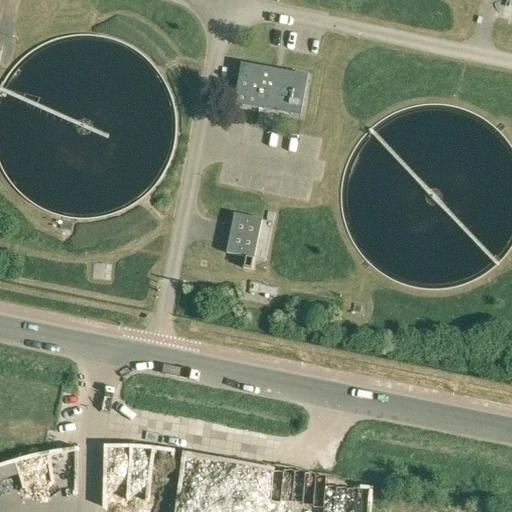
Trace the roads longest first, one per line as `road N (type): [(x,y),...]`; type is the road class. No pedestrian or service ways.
road 1 (unclassified): [(511,431),(0,329)]
road 2 (unknown): [(107,350),(85,511)]
road 3 (unknown): [(341,397),(289,475),(280,511)]
